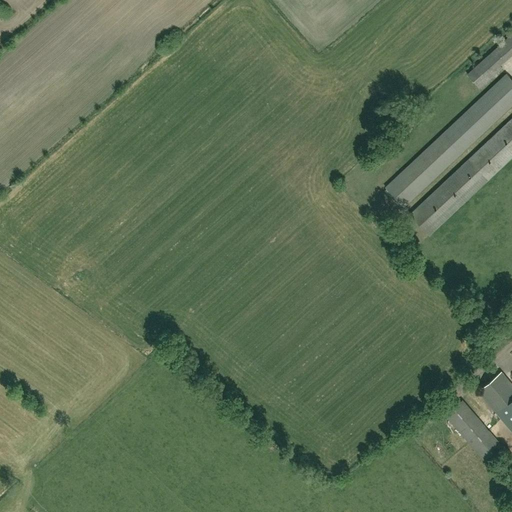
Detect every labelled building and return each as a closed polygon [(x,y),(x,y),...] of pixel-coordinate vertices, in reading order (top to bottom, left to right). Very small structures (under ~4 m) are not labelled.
[(511,33),(468,75),(479,87),(502,66),(501,65),(511,55),(511,33)] [(402,205),(511,103),(511,79),(506,73),(384,186),(402,205)] [(511,117),(409,212),(428,233),(511,155),(511,117)] [(478,390),(496,412),(511,431),(511,382),(501,370),(478,390)] [(446,415),(489,464),(505,450),(462,401),(446,415)]
